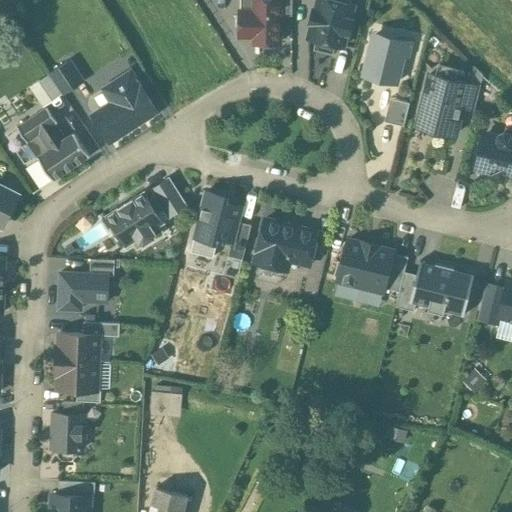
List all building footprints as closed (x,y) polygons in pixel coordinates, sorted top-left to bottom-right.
[(279,0),(240,0),(240,36),(254,36),(254,42),(280,42),(280,15),(280,10),(279,10),(279,0)] [(279,0),(279,10),(280,10),(280,15),(292,15),(292,0),(279,0)] [(354,4),(336,0),(317,0),(316,8),(314,8),(310,23),(312,24),(308,37),(344,46),(347,33),(349,33),(353,18),(351,17),(354,4)] [(397,41),(373,35),(364,74),(397,82),(404,54),(409,56),(413,40),(399,37),(397,41)] [(70,60),(50,73),(63,93),(83,80),(70,60)] [(131,70),(104,88),(113,101),(93,114),(110,141),(157,111),(131,70)] [(430,74),(418,122),(438,127),(437,130),(455,134),(460,117),(457,117),(459,107),(466,82),(430,74)] [(480,86),(466,82),(459,107),(474,111),(480,86)] [(410,102),(390,97),(385,121),(404,125),(410,102)] [(47,106),(29,118),(39,133),(54,123),(57,121),(47,106)] [(29,118),(18,126),(28,141),(39,133),(29,118)] [(64,138),(54,123),(39,133),(28,141),(53,179),(90,154),(74,131),(64,138)] [(498,140),(483,136),(475,167),(511,176),(511,134),(504,132),(499,135),(498,140)] [(186,205),(169,178),(152,189),(156,195),(165,209),(169,216),(186,205)] [(0,184),(0,224),(2,226),(19,194),(0,184)] [(192,236),(216,242),(218,236),(233,240),(242,205),(228,201),(230,193),(205,187),(192,236)] [(143,192),(132,199),(133,199),(119,207),(108,214),(108,213),(107,215),(108,216),(114,226),(111,228),(118,239),(121,237),(126,244),(125,244),(126,246),(128,245),(128,244),(137,238),(140,242),(144,243),(154,237),(155,232),(153,228),(162,222),(163,223),(164,222),(163,220),(158,213),(165,209),(156,195),(150,200),(145,192),(144,190),(143,192)] [(85,224),(97,219),(92,209),(63,223),(71,240),(89,231),(85,224)] [(298,226),(265,218),(255,261),(287,269),(290,259),(298,226)] [(318,231),(298,226),(290,259),(309,264),(318,231)] [(362,242),(348,239),(338,279),(383,291),(393,250),(379,247),(379,245),(363,241),(362,242)] [(426,261),(415,300),(462,312),(473,273),(426,261)] [(108,274),(60,272),(59,308),(81,309),(81,300),(107,301),(108,274)] [(511,284),(507,283),(506,288),(499,315),(500,315),(511,317),(511,284)] [(499,315),(506,288),(488,284),(479,319),(498,323),(500,315),(499,315)] [(120,323),(84,321),(83,333),(99,334),(99,335),(119,336),(120,323)] [(83,333),(59,332),(59,345),(57,345),(56,360),(98,362),(99,335),(99,334),(83,333)] [(98,362),(56,360),(55,375),(58,375),(57,388),(77,389),(97,390),(97,389),(98,362)] [(97,390),(77,389),(76,401),(84,401),(101,402),(101,389),(97,389),(97,390)] [(170,391),(152,391),(151,414),(169,415),(170,391)] [(76,401),(64,401),(64,413),(83,414),(84,401),(76,401)] [(64,413),(54,413),(53,448),(59,449),(58,455),(62,459),(72,459),(76,456),(76,449),(82,449),(82,446),(84,446),(85,432),(83,432),(83,414),(64,413)] [(182,511),(187,495),(156,487),(149,511),(182,511)] [(89,511),(90,496),(52,494),(52,508),(50,508),(50,511),(53,511),(52,511),(89,511)]
